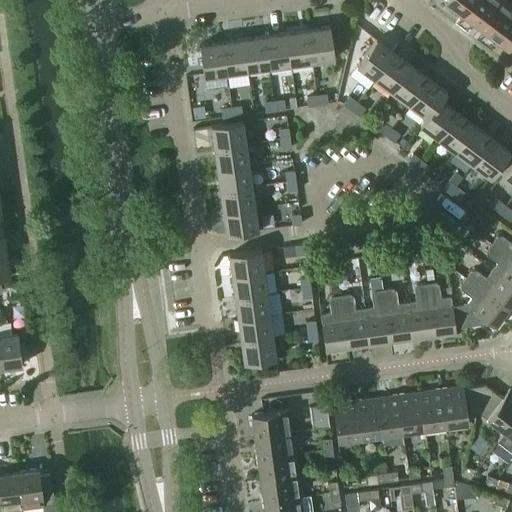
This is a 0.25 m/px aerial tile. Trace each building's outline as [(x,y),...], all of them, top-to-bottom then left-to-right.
[(463,14),(473,0),(445,0),(445,1),(463,14)] [(480,27),(500,0),(473,0),(463,14),(480,27)] [(497,40),(511,21),(511,7),(502,0),(500,0),(480,27),(497,40)] [(511,51),(511,21),(497,40),(511,51)] [(330,26),(310,29),(315,61),(334,58),(330,26)] [(315,61),(310,29),(287,32),(292,64),(315,61)] [(292,64),(287,32),(265,35),(269,68),(292,64)] [(269,68),(265,35),(243,38),(248,71),(269,68)] [(248,71),(243,38),(221,41),(225,74),(248,71)] [(373,78),(393,52),(376,39),(357,65),(373,78)] [(225,74),(221,41),(199,45),(204,77),(225,74)] [(391,91),(411,66),(393,52),(373,78),(391,91)] [(410,105),(429,79),(411,66),(391,91),(410,105)] [(447,92),(429,79),(410,105),(426,117),(427,118),(441,100),(447,92)] [(327,94),(316,96),(318,104),(328,103),(327,94)] [(318,104),(316,96),(307,97),(308,106),(318,104)] [(351,109),(357,102),(349,96),(343,103),(351,109)] [(284,100),(274,101),(275,110),(285,109),(284,100)] [(441,140),(459,114),(441,100),(427,118),(426,117),(420,125),(441,140)] [(275,110),(274,101),(263,102),(264,112),(275,110)] [(365,108),(357,102),(351,109),(360,116),(365,108)] [(241,105),(230,107),(232,116),(243,115),(241,105)] [(232,116),(230,107),(220,109),(221,118),(232,116)] [(457,153),(477,126),(459,114),(441,140),(457,153)] [(243,121),(211,125),(214,147),(246,143),(243,121)] [(386,135),(391,128),(383,122),(378,129),(386,135)] [(474,165),(494,139),(477,126),(457,153),(474,165)] [(290,137),(288,127),(279,128),(281,138),(290,137)] [(400,135),(391,128),(386,135),(394,142),(400,135)] [(291,147),(290,137),(281,138),(282,149),(291,147)] [(491,178),(510,151),(494,139),(474,165),(481,171),(491,178)] [(249,164),(246,143),(214,147),(217,169),(249,164)] [(416,167),(421,160),(413,154),(408,161),(416,167)] [(511,181),(511,159),(501,174),(511,181)] [(429,167),(421,160),(416,167),(424,174),(429,167)] [(252,186),(249,164),(217,169),(220,190),(252,186)] [(296,180),(294,170),(285,171),(287,181),(296,180)] [(297,190),(296,180),(287,181),(288,191),(297,190)] [(451,194),(456,187),(448,180),(442,187),(451,194)] [(255,207),(252,186),(220,190),(223,212),(255,207)] [(464,193),(456,187),(451,194),(459,200),(464,193)] [(499,213),(505,206),(495,198),(489,205),(499,213)] [(510,221),(511,217),(511,211),(505,206),(499,213),(510,221)] [(258,230),(257,218),(255,207),(223,212),(226,234),(258,230)] [(302,224),(300,213),(291,215),(293,225),(302,224)] [(511,242),(511,243),(501,235),(498,235),(492,243),(511,258),(511,242)] [(306,254),(304,243),(296,245),(297,255),(306,254)] [(511,258),(492,243),(486,251),(486,255),(497,263),(492,270),(511,285),(511,258)] [(264,272),(263,261),(261,249),(229,254),(230,266),(232,276),(264,272)] [(0,277),(10,276),(7,255),(0,256),(0,277)] [(511,306),(511,285),(492,270),(486,277),(476,269),(472,270),(466,278),(509,311),(511,306)] [(267,293),(264,272),(232,276),(235,298),(267,293)] [(310,287),(309,277),(300,278),(301,288),(310,287)] [(496,328),(509,311),(466,278),(460,285),(461,289),(471,297),(466,304),(469,326),(481,324),(485,320),(496,328)] [(469,326),(466,304),(452,306),(451,296),(441,297),(439,284),(436,282),(426,283),(433,337),(456,334),(455,328),(469,326)] [(433,337),(426,283),(416,284),(414,287),(416,300),(407,302),(412,340),(433,337)] [(312,297),(310,287),(301,288),(303,299),(312,297)] [(412,340),(407,302),(398,303),(396,290),(393,288),(383,289),(391,343),(412,340)] [(391,343),(383,289),(374,290),(371,293),(373,306),(364,308),(369,346),(391,343)] [(270,315),(267,293),(235,298),(238,319),(270,315)] [(369,346),(364,308),(355,309),(353,296),(350,293),(340,295),(348,348),(369,346)] [(348,348),(340,295),(331,296),(328,299),(330,312),(320,313),(326,351),(348,348)] [(273,336),(270,315),(238,319),(241,340),(273,336)] [(316,330),(314,319),(306,321),(307,331),(316,330)] [(318,340),(316,330),(307,331),(309,342),(318,340)] [(18,333),(0,335),(0,353),(2,368),(22,365),(18,333)] [(276,358),(273,336),(241,340),(244,363),(276,358)] [(478,412),(485,385),(463,388),(463,386),(440,389),(445,426),(468,423),(467,413),(478,412)] [(511,390),(510,388),(502,398),(485,385),(478,412),(505,432),(511,422),(511,390)] [(445,426),(440,389),(419,392),(424,429),(445,426)] [(424,429),(419,392),(398,394),(403,432),(424,429)] [(403,432),(398,394),(376,397),(381,435),(403,432)] [(381,435),(376,397),(355,400),(360,438),(381,435)] [(360,438),(355,400),(333,403),(338,441),(360,438)] [(312,429),(329,427),(326,404),(309,407),(312,429)] [(292,432),(289,410),(251,415),(254,437),(292,432)] [(511,422),(505,432),(497,442),(511,453),(511,422)] [(295,453),(292,432),(254,437),(257,458),(295,453)] [(332,448),(331,438),(322,439),(324,449),(332,448)] [(334,458),(332,448),(324,449),(325,459),(334,458)] [(298,474),(295,453),(257,458),(260,479),(298,474)] [(442,466),(443,473),(443,477),(452,475),(451,465),(442,466)] [(477,470),(463,466),(461,476),(470,479),(477,470)] [(419,477),(418,468),(408,469),(409,478),(419,477)] [(39,469),(16,472),(21,507),(54,503),(50,473),(40,475),(39,469)] [(398,480),(397,471),(386,472),(388,481),(398,480)] [(0,510),(21,507),(16,472),(0,473),(0,510)] [(388,481),(386,472),(376,474),(377,482),(388,481)] [(301,496),(298,474),(260,479),(263,501),(301,496)] [(355,477),(356,485),(366,484),(365,475),(355,477)] [(454,486),(453,480),(452,475),(443,477),(445,487),(454,486)] [(494,487),(497,479),(487,476),(484,484),(494,487)] [(506,491),(508,483),(497,479),(494,487),(506,491)] [(338,491),(337,481),(328,482),(330,492),(338,491)] [(421,491),(420,483),(410,484),(411,493),(421,491)] [(411,493),(410,484),(400,486),(401,494),(411,493)] [(378,497),(377,489),(367,490),(368,499),(378,497)] [(489,500),(492,492),(482,489),(479,497),(489,500)] [(368,499),(367,490),(357,491),(358,500),(368,499)] [(340,501),(338,491),(330,492),(331,502),(340,501)] [(312,511),(310,495),(301,496),(263,501),(264,511),(312,511)] [(509,498),(499,495),(496,503),(506,507),(509,498)]
